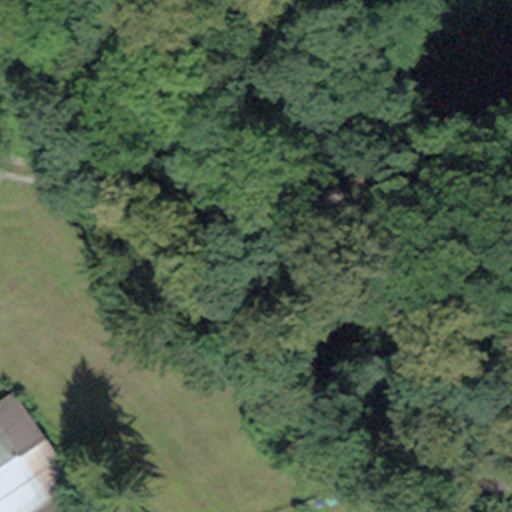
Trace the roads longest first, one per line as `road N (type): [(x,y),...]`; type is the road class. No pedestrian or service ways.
road 1 (track): [(0,165),(96,179),(168,171),(168,154),(131,131),(74,114),(0,64)]
road 2 (track): [(511,119),(270,173),(168,171)]
